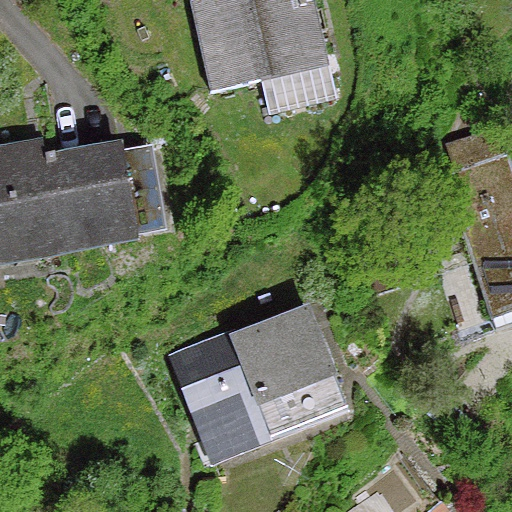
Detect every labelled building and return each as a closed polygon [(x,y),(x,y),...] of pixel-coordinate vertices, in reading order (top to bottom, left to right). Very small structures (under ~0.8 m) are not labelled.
[(214,0),(186,6),(206,95),(257,83),(264,115),(331,99),(308,0),(214,0)] [(511,167),(498,126),(446,144),(457,174),(443,178),(491,319),(511,311),(511,167)] [(50,158),(48,158),(41,159),(42,168),(30,170),(27,150),(0,154),(0,248),(38,242),(40,255),(130,239),(116,153),(51,164),(50,158)] [(235,350),(231,339),(169,363),(210,469),(265,447),(263,441),(339,412),(308,328),(256,348),(254,343),(235,350)] [(427,511),(436,506),(398,455),(351,490),(367,511),(427,511)]
